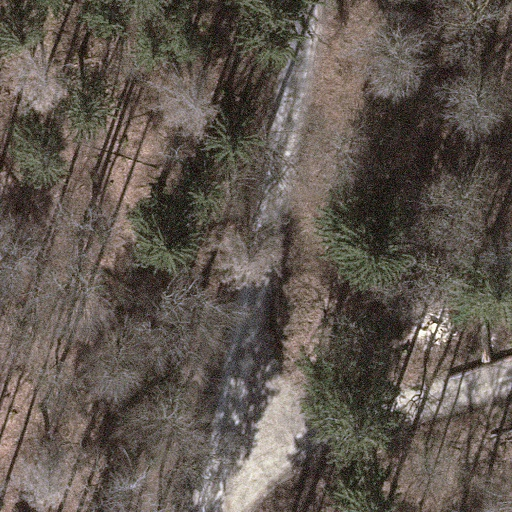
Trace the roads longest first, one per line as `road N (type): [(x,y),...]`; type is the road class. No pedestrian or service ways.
road 1 (track): [(322,0),(317,65),(223,436)]
road 2 (track): [(511,351),(223,436)]
